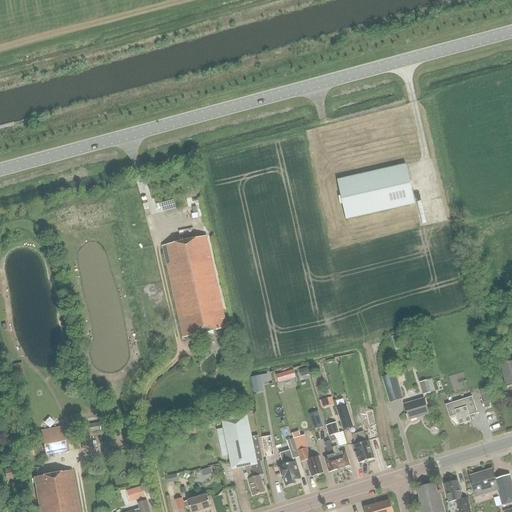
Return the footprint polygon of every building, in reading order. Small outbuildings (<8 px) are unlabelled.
[(415,204),(406,165),(338,181),(346,220),(415,204)] [(223,319),(225,319),(206,236),(162,246),(183,338),(225,328),(223,319)] [(400,334),(392,336),(395,345),(402,343),(400,334)] [(430,346),(424,348),(427,357),(428,357),(434,355),(430,346)] [(511,361),(501,364),(507,387),(511,385),(511,361)] [(22,367),(9,370),(11,380),(24,378),(22,367)] [(301,377),(309,375),(307,369),(299,371),(301,375),(301,377)] [(293,370),(276,375),(279,382),(295,378),(293,370)] [(265,382),(271,381),(269,372),(253,376),(257,392),(267,389),(265,382)] [(396,374),(382,378),(388,398),(402,394),(400,389),(396,374)] [(420,383),(424,395),(435,391),(431,379),(420,383)] [(485,388),(480,390),(485,408),(491,406),(485,388)] [(469,416),(478,414),(472,397),(446,405),(450,418),(457,416),(460,425),(471,422),(469,416)] [(332,398),(324,400),(326,407),(334,404),(332,398)] [(429,415),(424,399),(405,405),(410,420),(429,415)] [(347,405),(337,408),(343,431),(353,428),(347,405)] [(312,425),(313,430),(323,427),(318,412),(309,415),(312,425)] [(222,421),(224,429),(217,430),(222,457),(229,455),(232,470),(246,467),(250,479),(248,480),(251,490),(252,490),(254,496),(265,493),(260,476),(265,475),(261,463),(264,462),(258,436),(252,438),(248,416),(222,421)] [(98,423),(86,426),(88,433),(100,431),(98,423)] [(341,453),(337,440),(335,435),(339,434),(336,423),(326,426),(331,442),(340,470),(340,469),(350,466),(350,464),(348,459),(345,452),(341,453)] [(184,427),(186,436),(197,433),(195,424),(184,427)] [(46,456),(67,451),(62,427),(40,431),(46,456)] [(367,461),(374,459),(369,441),(367,442),(364,432),(358,434),(367,461)] [(34,433),(20,435),(21,446),(23,446),(25,458),(42,455),(41,447),(33,448),(32,445),(35,445),(34,433)] [(359,464),(367,461),(358,434),(353,436),(356,445),(354,446),(359,464)] [(294,439),(298,451),(305,449),(301,436),(294,439)] [(284,466),(279,467),(283,480),(284,479),(287,486),(295,484),(295,481),(301,479),(296,462),(294,463),(293,460),(300,458),(298,451),(294,439),(287,441),(290,451),(280,454),(284,466)] [(330,473),(340,470),(331,442),(325,443),(329,457),(325,458),(330,473)] [(273,443),(266,445),(270,458),(277,456),(273,443)] [(305,449),(298,451),(300,458),(301,463),(306,461),(308,467),(309,468),(312,475),(314,474),(315,476),(323,474),(318,457),(311,459),(307,448),(305,449)] [(15,468),(4,470),(5,480),(17,478),(15,468)] [(502,505),(511,502),(511,486),(509,475),(495,479),(492,469),(470,476),(477,497),(498,490),(502,505)] [(34,479),(40,511),(80,511),(72,471),(34,479)] [(177,475),(166,477),(167,482),(167,484),(179,481),(177,475)] [(471,511),(468,498),(462,499),(458,481),(445,484),(449,502),(456,501),(459,511),(471,511)] [(420,511),(444,511),(440,494),(438,494),(435,484),(418,489),(420,499),(418,500),(420,511)] [(142,487),(131,490),(135,501),(146,498),(144,491),(142,487)] [(191,511),(198,511),(211,508),(207,495),(183,503),(182,498),(176,500),(179,511),(185,509),(185,508),(190,507),(191,511)] [(365,511),(392,511),(389,499),(364,507),(365,511)] [(140,510),(132,511),(150,511),(147,501),(138,504),(140,510)]
